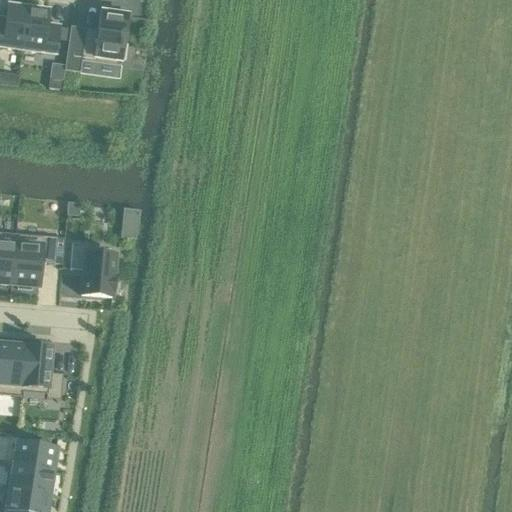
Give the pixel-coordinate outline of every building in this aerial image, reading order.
[(0,49),(22,53),(29,8),(14,6),(14,9),(7,8),(5,21),(0,20),(0,49)] [(29,8),(22,53),(54,57),(58,28),(45,26),(47,13),(42,13),(43,10),(29,8)] [(79,75),(81,63),(119,69),(120,61),(123,62),(125,47),(122,47),(127,15),(111,13),(111,15),(100,14),(97,33),(70,29),(64,73),(79,75)] [(6,75),(5,88),(16,89),(18,77),(6,75)] [(48,80),(48,90),(59,91),(60,81),(48,80)] [(0,235),(0,286),(10,287),(15,236),(0,235)] [(15,236),(10,287),(17,288),(16,291),(30,292),(31,289),(38,290),(40,265),(53,266),(56,240),(15,236)] [(71,245),(69,271),(82,272),(80,297),(111,300),(114,259),(85,256),(86,247),(71,245)] [(0,396),(20,398),(20,394),(19,394),(23,349),(0,346),(0,396)] [(23,349),(19,394),(20,394),(46,396),(45,401),(60,402),(62,376),(49,375),(51,351),(23,349)] [(12,468),(52,474),(56,452),(16,445),(12,468)] [(7,467),(4,490),(48,497),(52,474),(12,468),(7,467)] [(4,490),(0,511),(45,511),(48,497),(4,490)]
